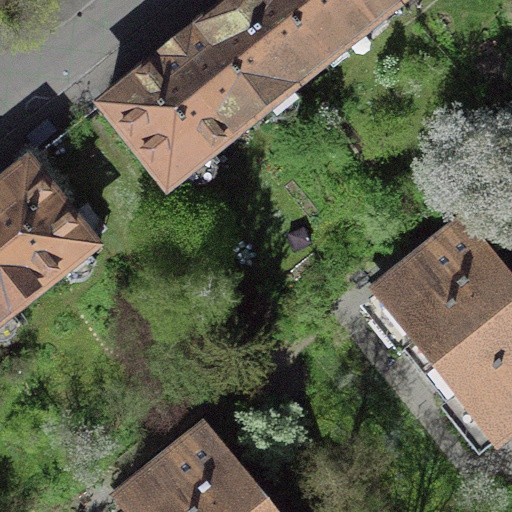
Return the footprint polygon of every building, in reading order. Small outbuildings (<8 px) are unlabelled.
[(400,0),(237,0),(230,6),(293,85),(400,0)] [(293,85),(230,6),(168,55),(105,105),(168,185),(293,85)] [(0,188),(0,318),(90,247),(27,167),(0,188)] [(385,299),(493,436),(511,420),(511,286),(469,232),(385,299)] [(211,438),(126,505),(131,511),(269,511),(264,506),(211,438)]
